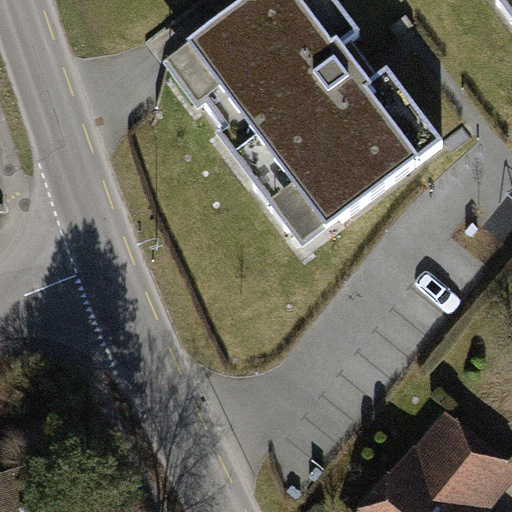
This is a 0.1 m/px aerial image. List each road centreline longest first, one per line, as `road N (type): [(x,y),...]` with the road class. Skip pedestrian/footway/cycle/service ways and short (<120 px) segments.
road 1 (secondary): [(22,0),(109,263)]
road 2 (secondary): [(109,263),(229,511)]
